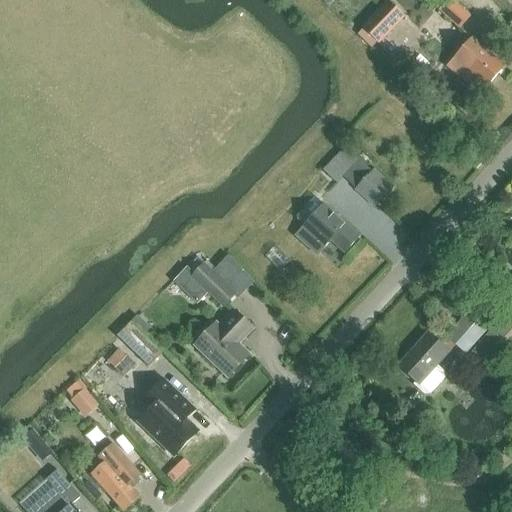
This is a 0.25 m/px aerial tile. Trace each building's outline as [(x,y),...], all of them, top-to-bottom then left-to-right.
[(447,0),(438,11),(459,30),(469,18),(449,0),(447,0)] [(361,28),(362,30),(358,35),(372,49),(377,43),(379,45),(405,18),(387,1),(361,28)] [(504,68),(471,40),(454,59),(447,68),(469,88),(477,80),(486,88),(504,68)] [(413,75),(421,84),(443,62),(435,53),(413,75)] [(322,169),(335,182),(342,174),(362,195),(377,180),(357,159),(354,162),(351,158),(358,151),(347,138),(339,145),(342,149),(322,169)] [(391,190),(380,180),(364,199),(375,208),(391,190)] [(330,241),(344,254),(358,238),(323,206),(303,228),(324,247),(330,241)] [(228,257),(213,273),(222,282),(237,266),(228,257)] [(191,278),(222,308),(235,295),(222,282),(213,273),(204,265),(191,278)] [(490,359),(511,335),(511,304),(502,315),(489,331),(490,332),(470,355),(480,364),(478,367),(484,371),(492,361),(490,359)] [(149,306),(133,322),(144,333),(161,317),(149,306)] [(234,343),(238,339),(240,341),(252,330),(234,313),(219,329),(216,325),(195,347),(227,378),(248,356),(234,343)] [(446,337),(465,354),(486,329),(468,313),(446,337)] [(129,322),(116,336),(148,366),(162,352),(129,322)] [(398,367),(430,397),(444,381),(445,373),(437,366),(447,354),(426,335),(398,367)] [(126,357),(115,369),(123,377),(134,366),(126,357)] [(152,407),(137,423),(173,457),(197,432),(185,420),(195,410),(163,380),(144,400),(152,407)] [(84,391),(71,402),(78,409),(81,406),(88,414),(97,406),(84,391)] [(31,430),(21,438),(31,451),(42,442),(31,430)] [(138,498),(128,486),(139,476),(113,445),(98,458),(104,465),(92,476),(123,511),(138,498)] [(184,458),(168,475),(176,482),(192,466),(184,458)] [(55,490),(29,511),(74,511),(70,507),(80,498),(57,471),(46,480),(55,490)] [(288,511),(274,499),(262,511),(288,511)]
